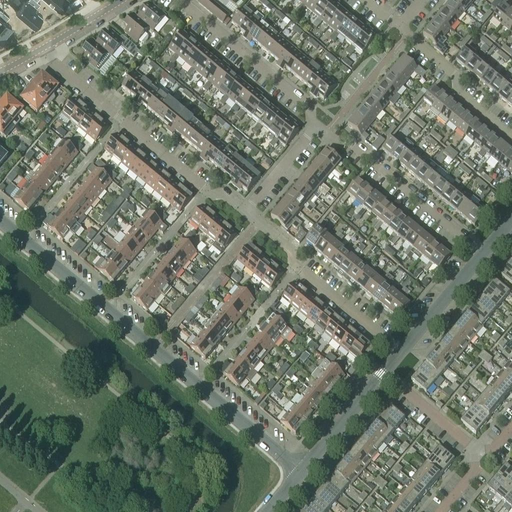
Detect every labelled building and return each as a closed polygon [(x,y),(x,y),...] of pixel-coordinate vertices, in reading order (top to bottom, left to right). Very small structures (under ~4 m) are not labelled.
[(22,4),(15,11),(34,27),(40,19),(33,14),(36,11),(34,9),(39,3),(35,0),(26,0),(22,5),(22,4)] [(45,0),(59,11),(65,4),(60,0),(45,0)] [(210,1),(210,0),(199,0),(200,0),(197,3),(222,24),(229,16),(210,1)] [(298,13),(308,0),(296,0),(301,4),(296,11),(298,13)] [(312,13),(322,0),(308,0),(298,13),(300,15),(305,8),(312,13)] [(315,27),(333,4),(327,0),(322,0),(312,13),(318,19),(313,25),(315,27)] [(471,5),(464,0),(452,0),(451,2),(464,13),(471,5)] [(503,0),(496,0),(491,6),(495,10),(503,0)] [(464,13),(451,2),(444,10),(457,21),(464,13)] [(329,27),(342,12),(333,4),(315,27),(316,29),(322,22),(329,27)] [(501,25),(511,12),(511,11),(503,4),(492,18),(501,25)] [(153,32),(165,17),(153,6),(149,11),(145,8),(137,18),(149,29),(153,32)] [(0,31),(4,35),(11,26),(5,21),(9,16),(0,8),(0,31)] [(241,31),(254,16),(245,8),(232,24),(241,31)] [(457,21),(444,10),(437,19),(450,30),(457,21)] [(331,41),(350,18),(342,12),(329,27),(335,32),(329,39),(331,41)] [(509,32),(511,28),(511,12),(501,25),(509,32)] [(149,29),(137,18),(133,15),(124,25),(128,28),(124,33),(137,44),(139,42),(141,44),(143,44),(145,43),(147,40),(148,38),(147,36),(145,34),(149,29)] [(246,42),(262,23),(254,16),(241,31),(245,35),(242,39),(246,42)] [(345,41),(358,25),(350,18),(331,41),(333,42),(339,36),(345,41)] [(450,30),(437,19),(430,27),(446,41),(443,38),(450,30)] [(257,45),(270,29),(262,23),(246,42),(249,44),(252,41),(257,45)] [(348,55),(366,32),(358,25),(345,41),(351,46),(346,53),(348,55)] [(446,41),(430,27),(422,35),(435,46),(434,49),(443,56),(447,51),(444,49),(445,48),(442,46),(446,41)] [(265,52),(278,36),(270,29),(257,45),(265,52)] [(96,44),(95,44),(112,58),(120,47),(133,59),(137,55),(141,59),(144,55),(122,36),(119,39),(113,34),(112,32),(108,37),(104,34),(96,44)] [(362,55),(375,39),(366,32),(348,55),(350,56),(356,50),(362,55)] [(171,63),(193,37),(190,34),(187,38),(181,34),(168,49),(175,55),(169,62),(171,63)] [(273,59),(287,43),(278,36),(265,52),(273,59)] [(185,63),(198,48),(193,44),(196,40),(193,37),(171,63),(173,65),(179,58),(185,63)] [(87,54),(83,59),(85,60),(90,64),(87,67),(102,79),(117,62),(112,58),(95,44),(96,44),(92,41),(83,51),(87,54)] [(279,69),(295,50),(287,43),(273,59),(279,63),(276,67),(279,69)] [(188,77),(206,54),(198,48),(185,63),(191,69),(186,76),(188,77)] [(465,69),(476,56),(467,48),(456,62),(465,69)] [(290,73),(303,57),(295,50),(279,69),(282,72),(285,69),(290,73)] [(202,77),(215,62),(206,54),(188,77),(190,79),(195,72),(202,77)] [(473,76),(484,62),(476,56),(465,69),(473,76)] [(299,80),(312,64),(303,57),(290,73),(299,80)] [(416,69),(403,58),(396,67),(410,78),(413,74),(419,78),(419,77),(422,79),(426,74),(418,68),(416,69)] [(204,91),(226,65),(223,62),(220,66),(215,62),(202,77),(208,83),(202,89),(204,91)] [(481,83),(492,70),(484,62),(473,76),(481,83)] [(307,87),(320,71),(312,64),(299,80),(307,87)] [(219,91),(232,76),(227,71),(229,68),(226,65),(204,91),(206,93),(212,86),(219,91)] [(410,78),(396,67),(389,75),(403,86),(410,78)] [(489,90),(500,76),(492,70),(481,83),(489,90)] [(312,97),(328,78),(320,71),(307,87),(312,91),(309,94),(312,97)] [(131,95),(144,80),(135,72),(122,88),(131,95)] [(53,94),(57,88),(42,75),(36,82),(33,80),(29,85),(51,103),(54,99),(53,94)] [(403,86),(389,75),(382,83),(396,95),(403,86)] [(221,105),(240,83),(232,76),(219,91),(225,97),(219,103),(221,105)] [(498,97),(509,83),(500,76),(489,90),(498,97)] [(324,101),(335,87),(337,85),(328,78),(312,97),(316,100),(318,96),(324,101)] [(136,106),(152,86),(144,80),(131,95),(135,99),(132,103),(136,106)] [(235,105),(248,90),(240,83),(221,105),(223,107),(229,100),(235,105)] [(396,95),(382,83),(376,92),(389,103),(396,95)] [(506,104),(511,97),(511,85),(509,83),(498,97),(506,104)] [(51,103),(29,85),(25,90),(28,92),(22,100),(37,112),(42,107),(47,107),(51,103)] [(147,109),(160,94),(152,86),(136,106),(139,108),(142,105),(147,109)] [(429,111),(443,95),(434,87),(423,101),(432,108),(429,111)] [(238,119),(259,93),(256,90),(253,94),(248,90),(235,105),(241,110),(236,117),(238,119)] [(389,103),(376,92),(368,100),(382,111),(389,103)] [(252,119),(265,103),(260,99),(263,96),(259,93),(238,119),(240,120),(245,114),(252,119)] [(155,116),(168,100),(160,94),(147,109),(155,116)] [(438,118),(451,102),(443,95),(429,111),(438,118)] [(22,111),(7,98),(1,105),(0,104),(0,112),(16,126),(19,121),(17,116),(22,111)] [(70,122),(83,107),(74,99),(61,115),(70,122)] [(164,123),(177,107),(168,100),(155,116),(164,123)] [(382,111),(368,100),(362,108),(375,119),(382,111)] [(445,125),(459,108),(451,102),(438,118),(445,125)] [(254,133),(273,110),(265,103),(252,119),(258,124),(252,131),(254,133)] [(78,129),(91,113),(83,107),(70,122),(78,129)] [(169,133),(185,114),(177,107),(164,123),(168,127),(166,131),(169,133)] [(375,119),(362,108),(355,117),(368,128),(375,119)] [(456,129),(468,115),(459,108),(445,125),(446,125),(448,122),(456,129)] [(268,133),(281,117),(273,110),(254,133),(256,134),(262,127),(268,133)] [(16,126),(0,112),(0,133),(2,135),(7,129),(12,130),(16,126)] [(87,136),(100,120),(91,113),(78,129),(87,136)] [(180,137),(194,121),(185,114),(169,133),(172,136),(175,133),(180,137)] [(465,136),(476,123),(468,115),(456,129),(465,136)] [(271,147),(293,121),(289,118),(286,121),(281,117),(268,133),(275,138),(269,145),(271,147)] [(368,128),(355,117),(347,125),(366,141),(368,137),(364,133),(368,128)] [(95,143),(108,128),(100,120),(87,136),(95,143)] [(189,144),(202,128),(194,121),(180,137),(189,144)] [(285,147),(298,131),(293,127),(296,123),(293,121),(271,147),(273,148),(279,142),(285,147)] [(474,143),(485,130),(476,123),(465,136),(474,143)] [(197,151),(210,135),(202,128),(189,144),(197,151)] [(482,150),(493,137),(485,130),(474,143),(482,150)] [(113,157),(125,142),(117,135),(104,150),(113,157)] [(203,161),(219,142),(210,135),(197,151),(202,155),(199,158),(203,161)] [(391,158),(402,144),(393,137),(382,150),(391,158)] [(490,157),(501,144),(493,137),(482,150),(477,155),(481,158),(486,153),(490,157)] [(379,138),(375,142),(381,147),(385,142),(379,138)] [(78,154),(63,142),(62,141),(55,150),(71,162),(78,154)] [(121,164),(134,149),(125,142),(113,157),(110,160),(118,167),(121,164)] [(213,165),(227,149),(219,142),(203,161),(206,164),(209,161),(213,165)] [(376,152),(381,147),(375,142),(371,148),(376,152)] [(399,165),(410,151),(402,144),(391,158),(399,165)] [(498,164),(509,150),(501,144),(490,157),(491,158),(488,161),(496,167),(498,164)] [(222,172),(235,156),(237,153),(229,146),(227,149),(213,165),(222,172)] [(129,171),(142,156),(134,149),(121,164),(129,171)] [(71,162),(55,150),(48,158),(63,171),(71,162)] [(341,162),(326,150),(319,160),(333,171),(341,162)] [(506,171),(511,164),(511,152),(509,150),(498,164),(506,171)] [(407,171),(418,158),(410,151),(399,165),(407,171)] [(138,178),(150,163),(142,156),(129,171),(138,178)] [(230,178),(243,163),(235,156),(222,172),(230,178)] [(63,171),(48,158),(41,166),(57,179),(63,171)] [(427,165),(426,165),(418,158),(407,171),(415,179),(427,165)] [(333,171),(319,160),(312,168),(326,180),(333,171)] [(415,179),(424,185),(435,172),(438,168),(429,161),(426,165),(427,165),(415,179)] [(146,185),(159,170),(150,163),(138,178),(146,185)] [(236,189),(252,170),(243,163),(230,178),(235,183),(232,186),(236,189)] [(57,179),(41,166),(34,175),(50,188),(57,179)] [(112,182),(96,169),(92,166),(87,171),(91,175),(89,178),(104,191),(112,182)] [(326,180),(312,168),(305,176),(320,188),(326,180)] [(154,192),(167,177),(159,170),(146,185),(154,192)] [(247,193),(260,177),(252,170),(236,189),(239,192),(242,188),(247,193)] [(444,179),(435,172),(424,185),(432,193),(444,179)] [(50,188),(34,175),(27,183),(43,196),(50,188)] [(322,189),(320,188),(305,176),(298,184),(317,200),(322,194),(319,192),(322,189)] [(162,199),(175,184),(167,177),(154,192),(162,199)] [(104,191),(89,178),(82,186),(97,199),(104,191)] [(441,200),(452,186),(444,179),(432,193),(441,200)] [(355,202),(367,187),(358,180),(346,194),(355,202)] [(449,206),(460,193),(456,189),(460,184),(456,181),(452,186),(441,200),(449,206)] [(43,196),(27,183),(21,191),(36,204),(43,196)] [(171,206),(183,190),(175,184),(162,199),(171,206)] [(317,200),(298,184),(291,192),(306,204),(308,206),(310,203),(313,205),(317,200)] [(97,199),(82,186),(75,195),(91,207),(97,199)] [(363,209),(375,194),(367,187),(355,202),(363,209)] [(36,204),(21,191),(20,191),(17,189),(14,193),(17,195),(13,200),(28,213),(36,204)] [(179,213),(192,198),(183,190),(171,206),(179,213)] [(306,204),(291,192),(284,201),(299,212),(306,204)] [(457,213),(468,200),(460,193),(449,206),(457,213)] [(372,215),(384,201),(375,194),(363,209),(372,215)] [(91,207),(75,195),(68,203),(84,216),(91,207)] [(466,220),(477,207),(476,206),(479,203),(472,197),(469,201),(468,200),(457,213),(466,220)] [(299,212),(284,201),(278,209),(292,221),(299,212)] [(380,222),(392,208),(384,201),(372,215),(380,222)] [(84,216),(68,203),(61,211),(77,224),(84,216)] [(198,229),(211,214),(203,206),(190,222),(198,229)] [(474,228),(489,209),(486,207),(482,211),(477,207),(466,220),(474,228)] [(388,229),(400,215),(392,208),(380,222),(388,229)] [(292,221),(278,209),(270,217),(287,231),(291,226),(294,222),(292,221)] [(77,224),(61,211),(54,219),(70,232),(77,224)] [(167,229),(147,212),(140,221),(155,233),(158,230),(162,234),(167,229)] [(207,236),(220,221),(211,214),(198,229),(207,236)] [(396,236),(408,222),(400,215),(388,229),(396,236)] [(70,232),(54,219),(54,220),(50,216),(42,224),(62,241),(70,232)] [(155,233),(140,221),(133,229),(148,242),(155,233)] [(215,243),(228,228),(220,221),(207,236),(215,243)] [(405,243),(417,229),(408,222),(396,236),(405,243)] [(220,254),(237,235),(228,228),(215,243),(212,247),(220,254)] [(148,242),(133,229),(126,238),(141,250),(148,242)] [(314,250),(326,236),(318,229),(306,243),(314,250)] [(413,250),(425,236),(417,229),(405,243),(413,250)] [(299,244),(306,235),(301,231),(294,240),(299,244)] [(323,257),(335,243),(326,236),(314,250),(323,257)] [(421,257),(433,243),(425,236),(413,250),(421,257)] [(141,250),(126,238),(119,246),(134,258),(141,250)] [(196,253),(186,244),(181,240),(173,249),(189,262),(196,253)] [(331,264),(343,250),(335,243),(323,257),(331,264)] [(429,264),(441,249),(433,243),(421,257),(429,264)] [(245,268),(258,253),(249,245),(236,261),(245,268)] [(134,258),(119,246),(112,254),(127,267),(134,258)] [(189,262),(173,249),(167,257),(182,270),(189,262)] [(434,276),(450,257),(441,249),(429,264),(433,266),(431,268),(428,272),(434,276)] [(339,271),(351,257),(343,250),(331,264),(339,271)] [(254,275),(266,260),(258,253),(245,268),(254,275)] [(127,267),(112,254),(105,262),(101,259),(120,275),(127,267)] [(182,270),(167,257),(160,265),(175,278),(182,270)] [(345,281),(359,263),(351,257),(339,271),(336,274),(345,281)] [(120,275),(101,259),(94,267),(113,284),(120,275)] [(262,282),(275,267),(266,260),(254,275),(262,282)] [(356,285),(368,270),(359,263),(345,281),(353,288),(356,285)] [(175,278),(160,265),(153,273),(168,286),(175,278)] [(511,270),(506,266),(499,275),(511,285),(511,270)] [(270,289),(283,274),(275,267),(262,282),(270,289)] [(364,292),(376,277),(368,270),(356,285),(364,292)] [(168,286),(153,273),(146,282),(161,295),(168,286)] [(372,299),(384,284),(376,277),(364,292),(372,299)] [(510,294),(494,281),(487,289),(502,302),(510,294)] [(161,295),(146,282),(139,290),(154,303),(161,295)] [(290,306),(303,290),(294,283),(282,299),(290,306)] [(381,306),(393,291),(384,284),(372,299),(381,306)] [(254,301),(249,297),(239,288),(232,297),(247,310),(254,301)] [(502,302),(487,289),(480,298),(496,310),(502,302)] [(154,303),(139,290),(132,299),(147,312),(154,303)] [(299,313),(311,297),(303,290),(290,306),(299,313)] [(389,312),(401,298),(393,291),(381,306),(389,312)] [(247,310),(232,297),(225,306),(240,318),(247,310)] [(307,320),(320,304),(311,297),(299,313),(307,320)] [(397,320),(409,305),(401,298),(389,312),(397,320)] [(496,310),(480,298),(474,306),(489,318),(496,310)] [(315,327),(328,311),(320,304),(307,320),(315,327)] [(240,318),(225,306),(218,314),(233,327),(240,318)] [(489,318),(474,306),(466,315),(467,316),(467,315),(481,327),(482,327),(489,318)] [(323,333),(336,318),(328,311),(315,327),(323,333)] [(233,327),(218,314),(211,322),(226,335),(233,327)] [(467,315),(467,316),(460,323),(476,336),(483,328),(482,327),(481,327),(467,315)] [(292,333),(273,317),(265,326),(281,338),(284,342),(292,333)] [(332,340),(345,325),(336,318),(323,333),(332,340)] [(226,335),(211,322),(204,330),(219,343),(226,335)] [(476,336),(460,323),(454,332),(469,344),(476,336)] [(340,347),(353,332),(345,325),(332,340),(340,347)] [(281,338),(265,326),(258,334),(274,346),(281,338)] [(219,343),(204,330),(197,339),(212,352),(219,343)] [(348,354),(361,339),(353,332),(340,347),(348,354)] [(469,344),(454,332),(447,340),(462,352),(469,344)] [(274,346),(258,334),(251,342),(267,355),(274,346)] [(212,352),(197,339),(190,347),(205,360),(212,352)] [(361,365),(374,349),(361,339),(348,354),(361,365)] [(447,340),(440,348),(454,360),(454,361),(462,352),(447,340)] [(267,355),(251,342),(245,350),(260,363),(267,355)] [(440,348),(439,347),(432,356),(447,369),(454,361),(454,360),(440,348)] [(260,363),(245,350),(238,358),(253,371),(260,363)] [(447,369),(432,356),(425,364),(440,377),(447,369)] [(253,371),(238,358),(231,367),(250,383),(257,375),(253,371)] [(345,377),(329,364),(325,360),(318,369),(337,385),(345,377)] [(250,383),(231,367),(226,363),(219,372),(239,388),(246,380),(250,383)] [(511,366),(508,363),(501,371),(511,380),(511,366)] [(440,377),(425,364),(418,373),(433,385),(440,377)] [(337,385),(318,369),(311,377),(330,394),(335,388),(337,385)] [(511,389),(511,380),(501,371),(494,380),(510,392),(511,389)] [(433,385),(418,373),(411,381),(426,394),(433,385)] [(330,394),(311,377),(315,381),(308,389),(323,402),(330,394)] [(510,392),(494,380),(487,388),(488,389),(503,401),(503,400),(510,392)] [(323,402),(308,389),(301,397),(316,410),(323,402)] [(488,389),(482,397),(497,410),(504,401),(503,400),(503,401),(488,389)] [(316,410),(301,397),(294,406),(309,419),(316,410)] [(497,410),(482,397),(474,406),(490,418),(497,410)] [(309,419),(294,406),(287,414),(303,427),(309,419)] [(490,418),(474,406),(468,414),(483,426),(490,418)] [(405,419),(389,407),(382,415),(397,428),(405,419)] [(303,427),(287,414),(280,423),(295,436),(303,427)] [(483,426),(468,414),(460,422),(475,435),(483,426)] [(397,428),(382,415),(375,423),(390,436),(397,428)] [(390,436),(375,423),(368,432),(384,444),(390,436)] [(384,444),(368,432),(361,440),(362,441),(377,453),(377,452),(384,444)] [(377,453),(362,441),(355,449),(371,462),(378,453),(377,452),(377,453)] [(454,461),(439,448),(432,456),(447,469),(454,461)] [(371,462),(355,449),(348,457),(364,470),(371,462)] [(447,469),(432,456),(425,465),(440,478),(447,469)] [(364,470),(348,457),(342,466),(357,478),(364,470)] [(504,484),(511,474),(511,471),(507,467),(511,463),(508,460),(504,465),(505,466),(496,477),(504,484)] [(440,478),(425,465),(418,473),(433,486),(440,478)] [(342,466),(335,473),(335,474),(349,486),(350,487),(357,478),(342,466)] [(349,486),(335,474),(335,473),(334,473),(327,481),(342,494),(349,486)] [(418,473),(411,481),(425,494),(426,495),(433,486),(418,473)] [(495,495),(504,484),(496,477),(486,488),(485,487),(482,492),(485,494),(488,490),(495,495)] [(425,494),(411,481),(410,480),(403,489),(418,502),(425,494)] [(342,494),(327,481),(320,490),(335,502),(342,494)] [(503,502),(511,491),(511,490),(504,484),(495,495),(503,502)] [(418,502),(403,489),(396,497),(411,510),(418,502)] [(335,502),(320,490),(313,498),(328,511),(335,502)] [(511,509),(511,507),(511,491),(503,502),(511,509)] [(409,511),(411,510),(396,497),(389,505),(397,511),(409,511)] [(327,511),(328,511),(313,498),(306,506),(312,511),(327,511)]
